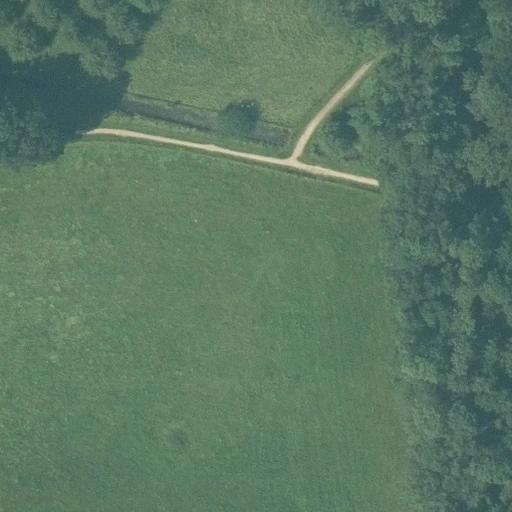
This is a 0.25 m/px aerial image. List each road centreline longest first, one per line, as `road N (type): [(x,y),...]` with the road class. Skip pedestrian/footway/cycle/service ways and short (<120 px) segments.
road 1 (track): [(0,133),(88,122),(140,126),(437,177),(511,206)]
road 2 (track): [(443,0),(468,185)]
